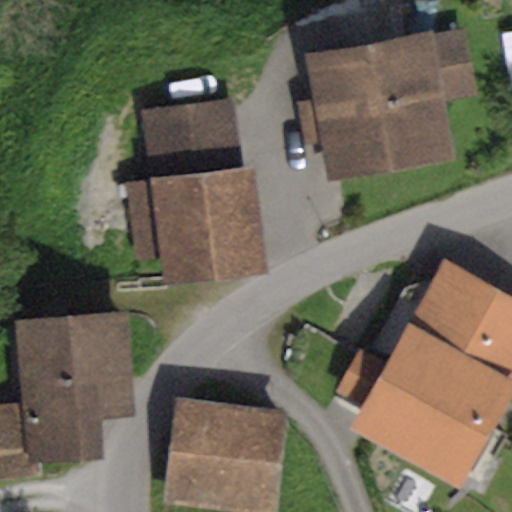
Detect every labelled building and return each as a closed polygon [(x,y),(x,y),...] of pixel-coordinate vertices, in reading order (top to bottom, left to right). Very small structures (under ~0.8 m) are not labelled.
[(489,34),(345,54),(362,174),(476,158),(468,105),(499,101),(489,34)] [(276,107),(176,116),(181,175),(164,176),(171,254),(196,252),(198,277),(289,270),(276,107)] [(511,352),(511,292),(427,257),(392,340),(405,345),(369,430),(463,469),(483,422),(500,429),(511,399),(511,375),(504,372),(511,352)] [(52,405),(0,407),(0,448),(2,488),(58,486),(57,463),(127,460),(125,419),(155,418),(149,317),(47,322),(52,405)] [(293,511),(306,416),(196,402),(183,506),(234,511),(293,511)]
